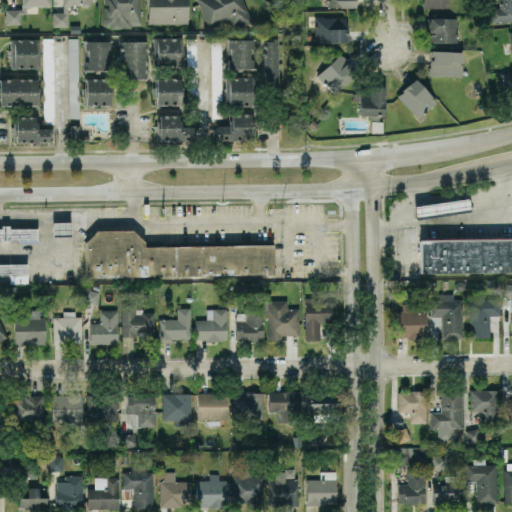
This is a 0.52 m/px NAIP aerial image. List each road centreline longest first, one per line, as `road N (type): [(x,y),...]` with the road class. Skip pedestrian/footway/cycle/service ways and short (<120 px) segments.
road 1 (secondary): [(511,131),(357,154),(0,161)]
road 2 (residential): [(0,377),(20,367),(375,364)]
road 3 (residential): [(375,511),(371,187),(357,154)]
road 4 (residential): [(357,154),(350,188),(349,511)]
road 5 (secondary): [(0,191),(350,188)]
road 6 (residential): [(511,364),(375,364)]
road 7 (secondary): [(371,187),(505,166)]
